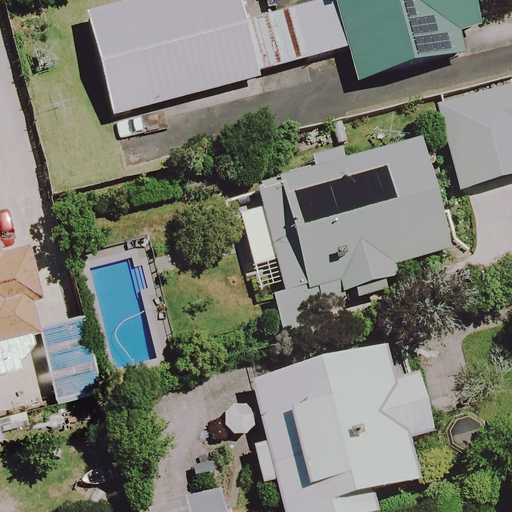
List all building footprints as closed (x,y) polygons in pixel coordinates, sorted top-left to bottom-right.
[(467,30),(459,0),(325,0),(327,5),(241,27),(233,0),(173,0),(80,24),(105,124),(253,86),(252,80),(341,57),(350,90),(459,62),(452,34),(467,30)] [(511,92),(432,114),(455,199),(511,183),(511,92)] [(228,216),(251,308),(264,305),(274,344),(331,330),(325,305),(391,288),(388,274),(441,261),(412,149),(276,184),(280,202),(228,216)] [(0,375),(13,372),(36,334),(27,300),(39,297),(25,243),(0,249),(0,375)] [(387,389),(379,355),(244,389),(260,451),(248,454),(257,491),(269,488),(274,511),(368,511),(366,503),(413,491),(402,448),(427,442),(412,383),(387,389)] [(236,511),(232,495),(165,511),(236,511)]
